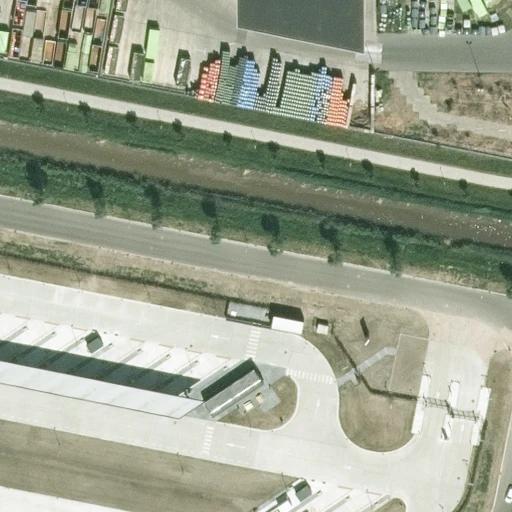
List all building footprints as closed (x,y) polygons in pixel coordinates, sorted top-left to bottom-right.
[(81,12),(83,0),(72,0),(71,10),(81,12)] [(117,0),(115,12),(126,15),(129,0),(117,0)] [(143,0),(140,20),(170,25),(174,0),(143,0)] [(357,32),(357,0),(242,0),(242,9),(242,11),(358,35),(358,33),(357,32)] [(273,313),(271,325),(301,330),(303,318),(273,313)] [(0,377),(181,414),(203,399),(0,359),(0,377)] [(220,388),(201,401),(211,416),(261,382),(251,368),(237,377),(220,388)] [(295,491),(300,499),(311,491),(306,483),(295,491)] [(282,510),(291,504),(286,497),(277,503),(282,510)]
